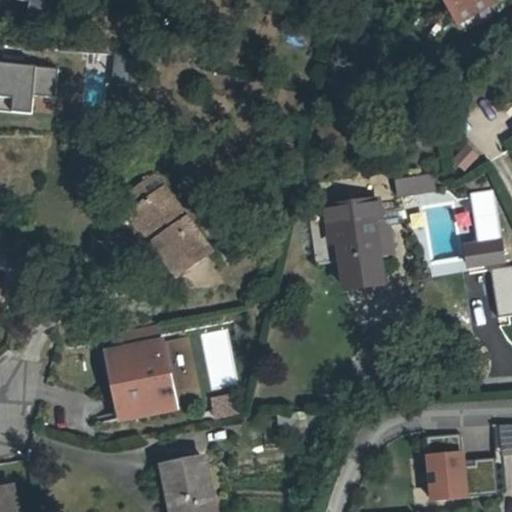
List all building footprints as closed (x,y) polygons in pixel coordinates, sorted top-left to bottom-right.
[(61,4),(44,0),(36,0),(32,20),(56,24),(61,4)] [(453,0),(459,10),(478,0),(453,0)] [(494,0),(478,0),(459,10),(462,17),(494,0)] [(58,69),(0,64),(0,111),(32,115),(34,96),(56,98),(58,69)] [(464,144),(449,157),(462,171),(476,157),(464,144)] [(428,173),(432,189),(445,185),(441,169),(428,173)] [(412,194),(432,189),(428,173),(408,178),(412,194)] [(153,213),(145,217),(164,248),(161,250),(183,284),(219,262),(169,183),(144,198),(153,213)] [(337,236),(340,254),(342,269),(378,263),(372,230),(380,228),(377,208),(324,217),(327,238),(337,236)] [(164,248),(145,217),(137,222),(157,253),(161,250),(164,248)] [(380,228),(372,230),(378,263),(380,263),(393,261),(389,234),(380,228)] [(330,255),(340,254),(337,236),(327,238),(330,255)] [(378,263),(342,269),(347,297),(384,291),(380,263),(378,263)] [(121,362),(117,363),(130,427),(130,428),(178,419),(166,354),(161,354),(158,338),(118,346),(121,362)] [(119,429),(130,427),(117,363),(107,365),(119,429)] [(301,421),(286,424),(290,449),(305,447),(301,421)] [(511,423),(494,424),(496,453),(511,452),(511,423)] [(427,437),(433,501),(499,494),(495,459),(475,460),(475,466),(464,467),(461,434),(427,437)] [(212,511),(207,472),(166,479),(171,511),(212,511)] [(20,511),(19,503),(0,505),(0,511),(20,511)]
